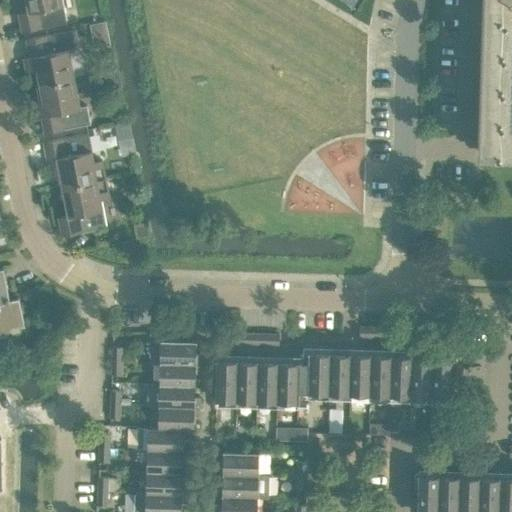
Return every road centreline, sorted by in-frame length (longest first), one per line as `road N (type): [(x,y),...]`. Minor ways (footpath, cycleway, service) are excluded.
road 1 (residential): [(308,508),(394,510),(395,459),(491,454),(498,305)]
road 2 (residential): [(95,289),(399,300)]
road 3 (residential): [(414,0),(405,51),(399,300)]
road 4 (residential): [(62,511),(64,424),(90,402),(95,289)]
road 5 (residential): [(0,98),(28,230),(61,271),(95,289)]
